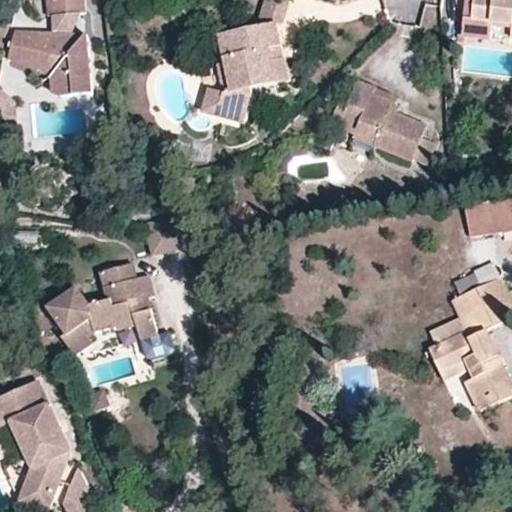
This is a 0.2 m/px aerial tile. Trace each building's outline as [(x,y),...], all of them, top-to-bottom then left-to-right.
[(86,14),(84,0),(47,0),(49,19),(53,18),(86,14)] [(265,0),(260,19),(280,26),(289,1),(286,0),(265,0)] [(511,0),(469,0),(465,37),(460,37),(459,44),(472,45),(473,40),(492,42),(494,25),(511,27),(511,0)] [(88,36),(86,14),(53,18),(53,35),(88,36)] [(226,65),(232,95),(225,95),(221,119),(248,124),(253,94),(252,88),(277,83),(270,52),(282,50),(278,26),(220,38),(226,65)] [(94,96),(88,36),(53,35),(19,35),(11,61),(53,81),(53,96),(63,99),(94,96)] [(289,80),(282,50),(270,52),(277,83),(289,80)] [(225,95),(232,95),(226,65),(219,67),(225,95)] [(375,96),(376,91),(360,84),(352,101),(344,98),(331,125),(357,136),(359,132),(377,139),(374,148),(413,163),(427,128),(398,115),(391,112),(393,105),(375,96)] [(18,108),(0,91),(0,109),(3,112),(3,139),(20,138),(18,108)] [(395,99),(376,91),(375,96),(393,105),(395,99)] [(205,117),(221,119),(225,95),(209,94),(205,117)] [(401,108),(393,105),(391,112),(398,115),(401,108)] [(355,140),(374,148),(377,139),(359,132),(357,136),(355,140)] [(511,230),(511,199),(466,207),(471,237),(511,230)] [(181,224),(150,230),(155,262),(187,255),(181,224)] [(77,363),(96,351),(92,345),(93,342),(99,339),(121,334),(122,340),(140,336),(143,346),(158,342),(150,306),(132,310),(128,290),(139,287),(136,272),(106,279),(112,307),(94,311),(79,291),(49,311),(70,340),(65,344),(77,363)] [(453,302),(459,316),(466,332),(439,344),(439,345),(430,349),(446,382),(472,370),(476,379),(466,383),(480,413),(511,397),(511,382),(504,366),(489,374),(484,364),(500,357),(488,331),(511,319),(511,299),(502,278),(483,287),(476,273),(455,283),(462,297),(453,302)] [(151,284),(139,287),(128,290),(132,310),(150,306),(156,305),(151,284)] [(432,329),(439,344),(466,332),(459,316),(432,329)] [(170,339),(158,342),(143,346),(147,363),(151,366),(172,361),(174,356),(170,339)] [(504,366),(500,357),(484,364),(489,374),(504,366)] [(465,379),(447,385),(455,408),(473,402),(465,379)] [(39,381),(0,398),(0,427),(1,429),(13,424),(34,470),(21,503),(50,511),(61,479),(57,472),(63,454),(72,451),(39,381)] [(107,411),(102,394),(85,399),(91,417),(107,411)] [(369,429),(369,422),(358,423),(359,431),(369,429)] [(61,479),(72,451),(63,454),(57,472),(61,479)] [(99,511),(79,467),(64,503),(67,511),(99,511)]
